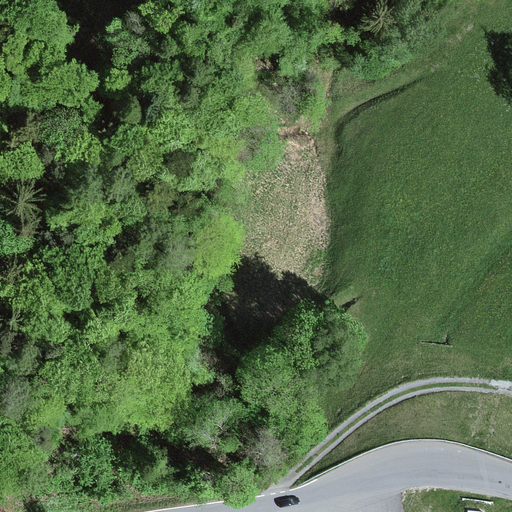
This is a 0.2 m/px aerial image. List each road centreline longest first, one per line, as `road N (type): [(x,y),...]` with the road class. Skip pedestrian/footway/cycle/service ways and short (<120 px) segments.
road 1 (track): [(263,510),(336,436),(384,401),(429,386),(511,388)]
road 2 (tertiary): [(248,511),(422,468),(511,481)]
road 3 (track): [(511,80),(440,68),(326,115),(305,117),(281,102)]
